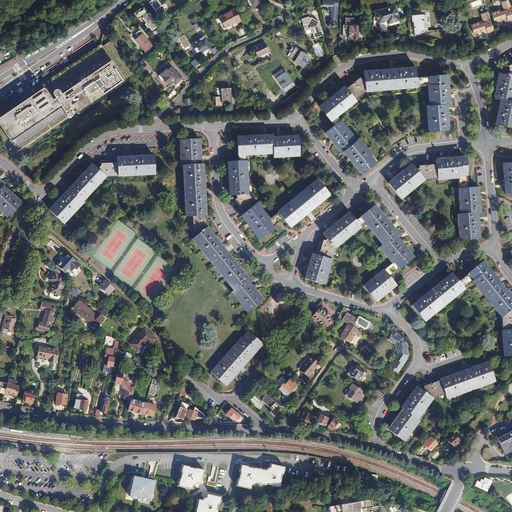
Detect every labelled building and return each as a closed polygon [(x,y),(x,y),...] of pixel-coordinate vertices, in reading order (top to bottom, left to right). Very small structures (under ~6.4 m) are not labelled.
[(147,0),(158,16),(166,11),(158,0),(147,0)] [(259,0),(246,0),(250,7),(252,6),(253,6),(255,10),(262,6),(260,3),(260,2),(259,0)] [(322,0),(322,6),(331,6),(331,10),(332,10),(332,13),(330,13),(330,21),(337,21),(338,0),(322,0)] [(503,8),(491,13),(494,22),(501,20),(500,18),(506,16),(507,21),(511,18),(511,11),(508,0),(507,0),(501,2),(503,8)] [(141,9),(140,8),(139,9),(136,6),(130,10),(137,20),(141,16),(146,23),(145,24),(148,28),(149,27),(152,31),(156,27),(154,24),(156,22),(153,18),(152,18),(150,16),(151,15),(149,12),(148,13),(144,7),(141,9)] [(395,6),(375,12),(380,29),(400,23),(395,6)] [(241,21),(234,8),(218,16),(225,28),(236,22),(236,23),(241,21)] [(482,21),(470,25),(474,34),(480,32),(480,30),(485,28),(487,33),(494,30),(488,12),(480,14),(482,21)] [(359,25),(360,15),(358,15),(358,14),(355,14),(352,14),(349,14),(345,14),(343,13),(343,19),(345,19),(345,27),(343,27),(343,32),(343,35),(348,35),(348,38),(358,39),(359,25)] [(414,21),(415,33),(427,31),(426,15),(412,16),(412,21),(414,21)] [(308,16),(301,19),(305,31),(310,29),(312,33),(313,33),(314,38),(323,35),(321,31),(319,25),(317,25),(319,21),(311,17),(311,18),(308,16)] [(135,40),(145,51),(152,45),(142,34),(136,39),(135,40)] [(177,37),(182,48),(189,45),(184,34),(177,37)] [(204,35),(195,41),(197,43),(193,46),(198,54),(210,46),(205,38),(205,37),(204,35)] [(467,43),(464,36),(458,38),(461,46),(467,43)] [(132,74),(110,41),(102,47),(100,45),(0,112),(0,139),(9,153),(12,155),(68,117),(68,118),(70,118),(71,117),(72,116),(73,115),(73,114),(73,113),(72,112),(75,111),(77,114),(78,114),(79,114),(124,83),(125,83),(125,82),(125,81),(124,79),(132,74)] [(269,51),(264,41),(253,47),(257,57),(269,51)] [(295,47),(295,48),(292,46),(288,51),(292,53),(289,57),(295,61),(294,62),(303,68),(310,57),(301,51),(301,50),(295,47)] [(511,62),(508,66),(508,67),(507,74),(499,72),(494,98),(500,99),(496,124),(511,126),(511,99),(511,100),(511,95),(511,62)] [(151,72),(146,65),(143,67),(148,74),(151,72)] [(343,151),(362,174),(369,168),(368,167),(374,162),(369,156),(366,152),(368,150),(364,144),(361,147),(359,144),(361,143),(357,139),(356,139),(354,142),(351,138),(353,136),(346,126),(343,128),(341,126),(343,125),(339,121),(334,115),(338,113),(339,114),(350,105),(347,102),(349,100),(350,102),(355,98),(355,99),(360,95),(359,94),(365,89),(365,87),(370,87),(370,90),(383,89),(382,86),(385,85),(386,87),(391,87),(396,86),(396,85),(399,84),(400,88),(412,87),(412,83),(416,83),(417,86),(427,84),(431,84),(431,89),(428,89),(428,96),(432,96),(432,99),(430,99),(431,105),(428,105),(428,110),(430,110),(430,113),(427,113),(428,126),(431,126),(432,131),(449,129),(446,103),(450,103),(447,74),(428,75),(428,76),(416,77),(415,66),(364,71),(364,78),(361,78),(360,76),(346,88),(344,85),(318,106),(330,120),(331,120),(334,125),(325,133),(341,152),(343,151)] [(171,67),(167,70),(168,71),(162,77),(168,85),(171,82),(172,84),(173,83),(175,85),(182,79),(171,67)] [(271,78),(265,69),(252,79),(257,87),(271,78)] [(221,96),(215,97),(216,106),(222,106),(222,103),(225,103),(226,105),(235,104),(234,95),(231,95),(230,88),(220,88),(221,96)] [(262,210),(259,212),(257,210),(258,208),(255,204),(256,204),(248,195),(248,188),(244,189),(244,182),(246,182),(247,182),(247,169),(243,170),(243,167),(244,167),(244,161),(245,161),(245,156),(261,155),(261,151),(268,151),(268,154),(273,154),(273,156),(278,156),(278,154),(281,154),(282,157),(294,157),(294,153),(299,153),(298,136),(272,138),(272,135),(236,137),(237,156),(238,156),(238,162),(227,162),(229,196),(236,196),(236,197),(235,197),(234,199),(245,213),(240,216),(259,240),(274,227),(283,219),(290,228),(330,195),(319,182),(315,185),(313,182),(304,190),(306,193),(303,195),(302,193),(298,197),(294,200),(295,202),(293,204),(290,201),(281,209),(283,212),(279,215),(278,213),(270,220),(267,222),(264,218),(266,216),(262,210)] [(247,307),(250,310),(263,300),(247,280),(248,278),(206,227),(205,216),(206,216),(203,164),(201,164),(200,139),(183,140),(183,145),(180,145),(180,157),(184,157),(184,160),(182,160),(183,166),(186,165),(186,170),(183,170),(184,183),(187,182),(187,186),(185,186),(186,191),(186,196),(188,196),(188,199),(185,200),(185,212),(189,212),(189,217),(193,216),(194,232),(196,232),(197,235),(193,238),(196,242),(198,241),(200,244),(197,246),(205,256),(208,253),(212,259),(210,261),(216,269),(219,267),(223,272),(221,275),(228,284),(231,282),(233,284),(232,286),(235,289),(233,290),(232,291),(236,296),(237,294),(239,297),(236,299),(245,309),(247,307)] [(92,164),(49,210),(61,221),(65,218),(64,217),(66,214),(70,218),(78,209),(75,205),(77,203),(78,204),(81,200),(83,201),(87,197),(84,195),(87,191),(90,194),(100,183),(98,180),(100,178),(101,179),(105,175),(106,177),(118,176),(124,176),(124,173),(131,172),(131,176),(143,175),(143,172),(150,171),(150,175),(155,174),(154,156),(117,158),(117,163),(101,164),(101,166),(98,169),(92,164)] [(458,223),(459,236),(462,235),(463,240),(479,239),(477,213),(480,213),(478,187),(467,188),(467,176),(466,157),(436,160),(436,165),(413,167),(411,164),(388,183),(400,198),(404,194),(403,193),(405,191),(407,194),(417,185),(415,183),(417,181),(419,182),(423,179),(430,178),(431,180),(437,179),(437,178),(442,178),(442,176),(445,176),(446,179),(453,179),(453,175),(457,175),(458,178),(458,189),(459,189),(460,194),(462,194),(462,197),(459,198),(460,209),(463,209),(464,214),(460,214),(459,214),(459,220),(461,220),(461,223),(458,223)] [(505,193),(511,192),(511,163),(503,164),(505,193)] [(0,210),(5,215),(7,213),(10,216),(22,203),(3,186),(4,184),(0,180),(0,210)] [(81,200),(78,204),(77,203),(75,205),(78,209),(84,202),(83,201),(81,200)] [(355,229),(360,226),(359,226),(365,221),(367,224),(366,225),(375,235),(377,233),(382,239),(379,241),(383,245),(381,247),(384,251),(385,250),(387,252),(385,254),(389,260),(392,258),(395,262),(392,264),(384,271),(380,274),(381,276),(379,278),(377,275),(367,283),(369,286),(365,289),(376,302),(396,285),(389,277),(399,270),(414,258),(395,235),(397,233),(374,205),(360,217),(355,221),(349,213),(323,234),(327,239),(325,241),(323,240),(318,256),(312,254),(304,279),(320,284),(322,279),(325,280),(329,268),(325,267),(326,264),(328,265),(330,259),(331,260),(335,249),(334,249),(339,245),(337,242),(342,238),(345,240),(354,233),(352,230),(354,228),(355,229)] [(65,218),(61,221),(64,224),(70,218),(66,214),(64,217),(65,218)] [(50,240),(46,245),(57,253),(60,248),(50,240)] [(80,264),(68,254),(64,259),(61,262),(60,261),(56,265),(68,276),(74,268),(76,270),(80,264)] [(507,351),(507,356),(510,356),(510,362),(511,361),(511,309),(511,308),(511,297),(482,261),(467,274),(468,274),(458,282),(451,273),(412,306),(422,318),(426,315),(428,318),(438,310),(436,308),(438,306),(439,307),(444,304),(448,300),(447,299),(449,297),(451,299),(460,292),(458,289),(462,286),(464,289),(472,282),(475,279),(478,283),(475,285),(479,290),(482,288),(484,290),(483,292),(486,296),(489,300),(491,299),(493,301),(490,303),(498,313),(501,311),(504,315),(501,317),(502,331),(503,330),(504,336),(506,336),(506,339),(502,339),(503,352),(507,351)] [(53,283),(49,293),(50,293),(49,297),(57,299),(59,298),(60,296),(65,281),(55,273),(49,280),(53,283)] [(114,289),(105,280),(99,287),(108,295),(114,289)] [(76,296),(78,289),(71,288),(69,295),(76,296)] [(98,317),(79,300),(72,308),(91,324),(92,323),(97,328),(105,318),(100,314),(98,317)] [(51,307),(52,304),(42,302),(40,309),(45,311),(42,323),(39,322),(38,325),(37,325),(35,330),(44,333),(45,330),(48,331),(51,322),(53,323),(55,317),(52,317),(55,308),(51,307)] [(155,312),(153,311),(151,315),(157,320),(165,310),(159,306),(155,312)] [(331,315),(327,311),(325,313),(319,308),(312,317),(318,323),(322,329),(332,324),(329,317),(331,315)] [(365,330),(369,323),(356,315),(354,317),(346,313),(342,320),(353,327),(355,323),(365,330)] [(13,328),(15,324),(15,323),(16,320),(12,319),(12,317),(5,315),(0,332),(6,334),(7,331),(12,332),(13,328)] [(358,330),(347,324),(340,336),(350,342),(355,334),(358,330)] [(144,327),(129,344),(138,353),(146,344),(150,347),(157,339),(144,327)] [(243,339),(245,341),(248,337),(247,336),(248,334),(254,339),(255,338),(248,332),(243,339)] [(401,337),(393,332),(390,335),(391,336),(389,340),(395,344),(396,351),(397,351),(398,354),(394,359),(388,367),(397,373),(407,359),(406,358),(408,356),(406,348),(407,348),(407,345),(406,344),(405,342),(404,342),(404,341),(402,341),(402,339),(401,338),(401,337)] [(262,344),(255,338),(254,339),(248,334),(247,336),(248,337),(245,341),(243,339),(241,337),(227,353),(228,354),(225,358),(227,359),(224,362),(222,360),(214,369),(216,371),(213,375),(226,386),(262,344)] [(51,362),(50,369),(55,370),(58,350),(39,346),(37,357),(49,359),(48,361),(51,362)] [(114,349),(107,347),(104,358),(106,358),(108,358),(106,365),(105,365),(104,365),(102,371),(109,373),(110,366),(112,367),(114,358),(111,357),(114,349)] [(312,372),(319,364),(311,357),(299,370),(305,375),(301,379),(305,383),(309,378),(310,379),(314,374),(312,372)] [(388,429),(401,439),(404,435),(407,437),(414,428),(411,426),(413,423),(415,424),(418,420),(417,419),(416,419),(419,414),(417,413),(419,410),(422,413),(429,402),(427,400),(429,396),(432,398),(445,394),(445,395),(450,394),(451,397),(463,393),(462,389),(465,388),(465,390),(470,388),(475,387),(475,385),(478,384),(479,387),(490,383),(489,379),(494,378),(488,362),(440,379),(440,380),(423,386),(424,388),(422,391),(416,386),(401,408),(403,409),(388,429)] [(356,366),(350,376),(361,383),(367,372),(356,366)] [(123,375),(117,374),(115,382),(121,383),(120,385),(125,392),(123,398),(130,400),(131,400),(135,383),(131,382),(130,382),(128,383),(127,380),(126,380),(124,376),(123,375)] [(4,394),(8,396),(9,393),(16,396),(19,387),(14,385),(16,381),(8,379),(7,384),(4,394)] [(156,380),(152,379),(148,393),(155,395),(157,385),(154,385),(156,380)] [(285,404),(292,396),(289,393),(296,385),(290,379),(286,383),(285,382),(278,389),(283,394),(279,399),(285,404)] [(350,389),(345,396),(356,403),(359,399),(358,399),(360,395),(363,391),(352,384),(349,388),(350,389)] [(385,393),(377,388),(375,393),(382,397),(385,393)] [(34,395),(24,393),(22,401),(27,402),(27,401),(33,402),(34,395)] [(57,393),(56,403),(66,405),(67,395),(57,393)] [(81,400),(82,395),(76,394),(75,399),(74,408),(86,410),(88,402),(81,400)] [(274,416),(285,404),(279,399),(277,397),(273,401),(266,394),(262,398),(262,401),(272,410),(270,412),(274,416)] [(249,401),(259,410),(263,405),(253,396),(249,401)] [(111,398),(105,397),(104,399),(100,410),(100,413),(102,413),(106,414),(111,398)] [(320,409),(322,405),(319,403),(316,401),(314,399),(311,403),(320,409)] [(131,400),(130,400),(127,411),(131,412),(131,413),(137,414),(142,415),(142,413),(145,403),(131,400)] [(145,403),(142,413),(153,416),(156,406),(145,403)] [(175,416),(182,420),(187,411),(180,407),(175,416)] [(204,415),(195,407),(193,411),(188,410),(186,417),(195,421),(195,418),(204,419),(204,415)] [(240,416),(231,408),(226,415),(232,421),(235,418),(237,420),(240,416)] [(315,417),(308,413),(306,416),(304,420),(311,424),(315,417)] [(320,415),(316,422),(324,426),(328,418),(320,415)] [(338,422),(333,419),(328,426),(327,427),(331,430),(332,429),(333,430),(333,429),(335,430),(337,428),(338,428),(341,424),(338,422)] [(511,430),(497,439),(504,453),(511,449),(511,430)] [(460,441),(454,435),(447,440),(453,447),(454,446),(455,447),(459,443),(458,442),(460,441)] [(438,444),(430,437),(423,444),(430,451),(438,444)] [(255,482),(258,483),(267,485),(267,483),(274,485),(273,486),(281,488),(282,481),(281,480),(282,474),(284,474),(285,467),(270,463),(269,467),(265,469),(253,467),(253,468),(246,467),(246,465),(239,464),(238,471),(239,471),(237,478),(236,478),(234,485),(250,488),(250,485),(255,482)] [(181,464),(179,472),(181,472),(179,479),(178,478),(176,486),(192,489),(192,486),(197,483),(200,483),(203,469),(195,467),(195,469),(188,467),(188,466),(181,464)] [(149,500),(154,480),(133,476),(128,496),(149,500)] [(208,481),(207,485),(215,487),(217,482),(210,481),(211,477),(209,476),(208,481)] [(218,511),(219,511),(217,510),(219,504),(220,504),(222,497),(206,493),(206,497),(201,500),(198,499),(195,511),(218,511)] [(373,507),(372,499),(328,507),(329,511),(368,511),(368,508),(373,507)]
